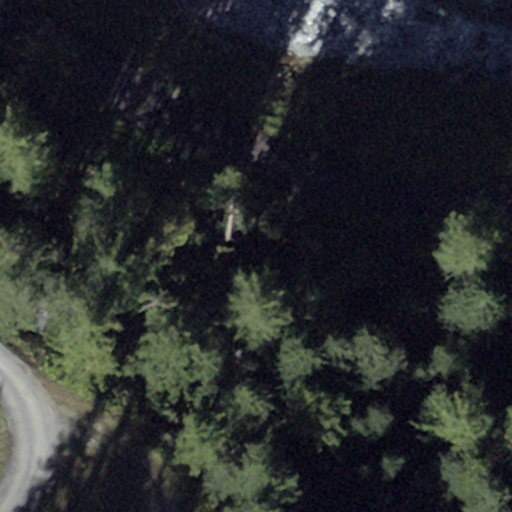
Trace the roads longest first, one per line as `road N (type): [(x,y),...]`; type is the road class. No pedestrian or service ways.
road 1 (track): [(511,157),(279,106),(28,0)]
road 2 (track): [(0,339),(24,375),(48,450),(34,511)]
